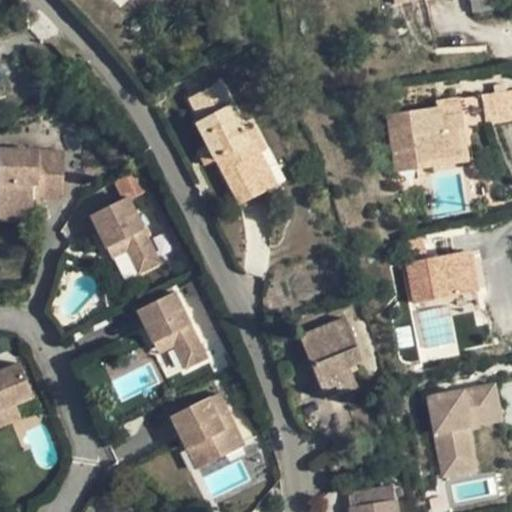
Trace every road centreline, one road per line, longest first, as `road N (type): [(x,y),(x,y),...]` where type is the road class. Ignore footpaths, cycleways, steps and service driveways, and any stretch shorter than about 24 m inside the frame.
road 1 (residential): [(35,0),(117,70),(212,243),(274,377),(301,511)]
road 2 (unknown): [(31,312),(43,263),(113,186)]
